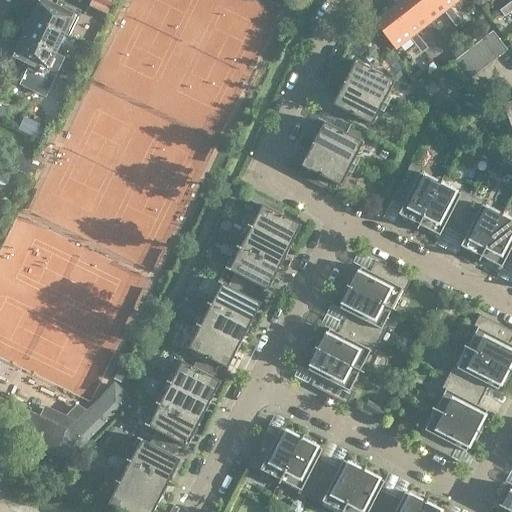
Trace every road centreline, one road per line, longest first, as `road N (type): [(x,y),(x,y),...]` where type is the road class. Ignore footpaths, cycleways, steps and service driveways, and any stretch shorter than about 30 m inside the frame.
road 1 (residential): [(257,385),(468,491),(483,484),(511,426)]
road 2 (residential): [(335,208),(262,175),(319,42),(347,0)]
road 3 (residential): [(511,303),(335,208)]
road 4 (residential): [(257,385),(335,208)]
road 5 (residential): [(188,511),(257,385)]
